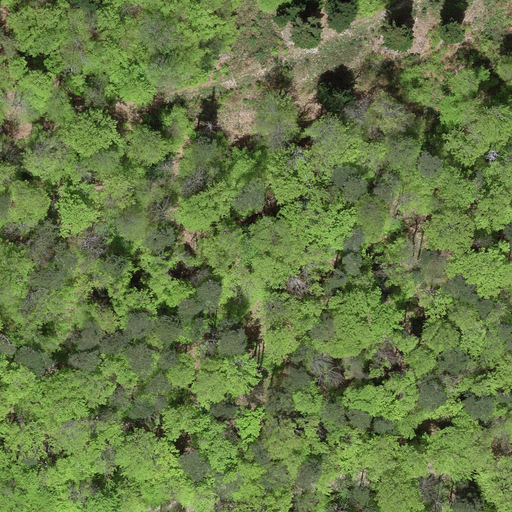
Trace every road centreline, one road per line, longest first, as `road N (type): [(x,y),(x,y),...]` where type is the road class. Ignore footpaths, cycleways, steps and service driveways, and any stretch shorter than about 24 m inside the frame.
road 1 (track): [(0,132),(217,89),(342,39),(413,0)]
road 2 (track): [(511,456),(167,511)]
